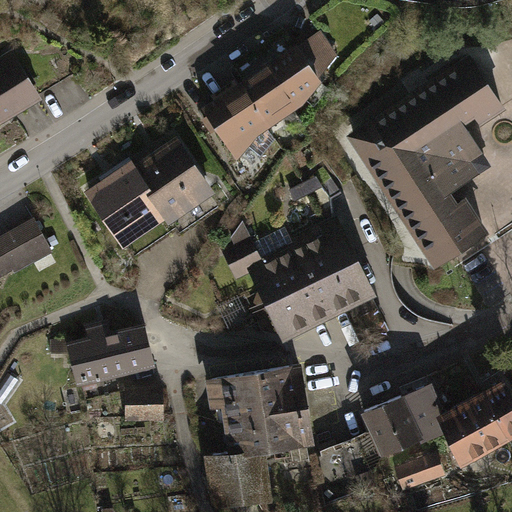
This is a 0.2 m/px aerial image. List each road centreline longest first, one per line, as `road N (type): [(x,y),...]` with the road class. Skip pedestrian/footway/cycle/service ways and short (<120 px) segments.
road 1 (residential): [(110,293),(190,343),(328,349),(356,371),(412,356),(511,311)]
road 2 (residential): [(0,179),(285,0)]
